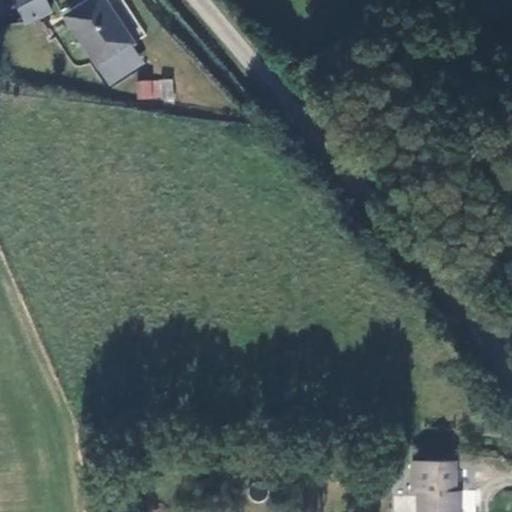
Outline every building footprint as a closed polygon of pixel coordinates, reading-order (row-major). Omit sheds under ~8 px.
[(14,0),(28,22),(52,8),(46,0),(14,0)] [(111,85),(145,62),(101,0),(87,0),(64,17),(111,85)] [(172,77),(135,82),(138,103),(174,98),(172,77)] [(418,511),(459,511),(458,488),(453,489),(452,461),(408,463),(409,488),(417,488),(418,511)] [(368,483),(383,483),(383,463),(368,462),(368,483)]
